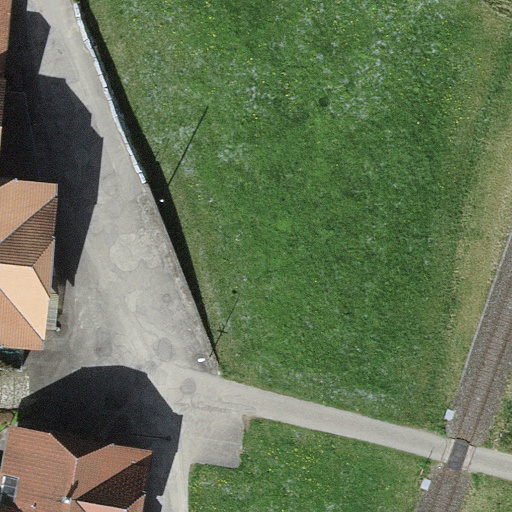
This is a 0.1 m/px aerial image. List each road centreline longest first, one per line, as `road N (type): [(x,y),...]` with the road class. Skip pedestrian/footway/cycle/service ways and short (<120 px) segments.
road 1 (residential): [(43,0),(155,375),(169,511)]
road 2 (track): [(511,470),(155,375)]
